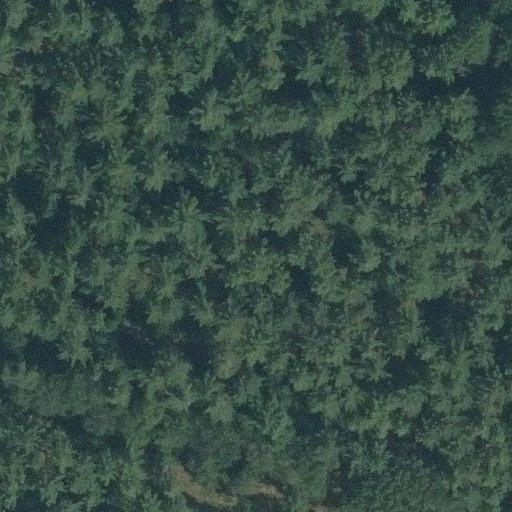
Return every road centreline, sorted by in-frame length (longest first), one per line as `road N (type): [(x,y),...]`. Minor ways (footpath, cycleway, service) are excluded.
road 1 (track): [(0,368),(436,511)]
road 2 (track): [(465,0),(511,176)]
